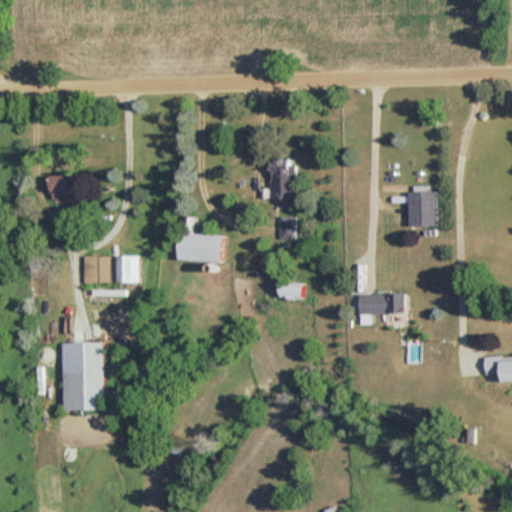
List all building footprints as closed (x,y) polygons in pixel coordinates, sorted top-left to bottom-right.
[(296,158),(271,158),(271,197),(296,197),(296,158)] [(50,198),(75,198),(75,174),(50,174),(50,198)] [(409,225),(438,225),(438,190),(409,190),(409,225)] [(295,216),(281,216),(280,239),(295,239),(295,216)] [(178,259),(221,261),(223,233),(179,231),(178,259)] [(83,254),(84,281),(139,280),(139,254),(83,254)] [(358,292),(358,313),(405,313),(405,292),(358,292)] [(63,341),(64,409),(105,408),(105,340),(63,341)] [(486,373),(496,372),(497,381),(511,379),(511,358),(503,359),(502,355),(485,356),(486,373)]
